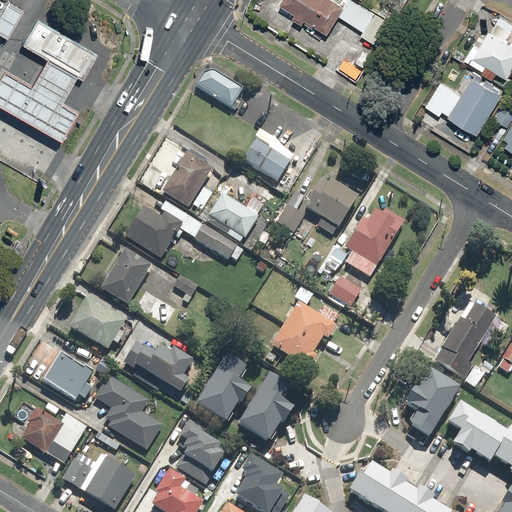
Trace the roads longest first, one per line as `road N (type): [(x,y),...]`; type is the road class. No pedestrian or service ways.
road 1 (primary): [(0,335),(194,19)]
road 2 (residential): [(342,423),(480,197)]
road 3 (residential): [(377,133),(194,19)]
road 4 (residential): [(455,5),(377,133)]
road 5 (residential): [(480,197),(377,133)]
